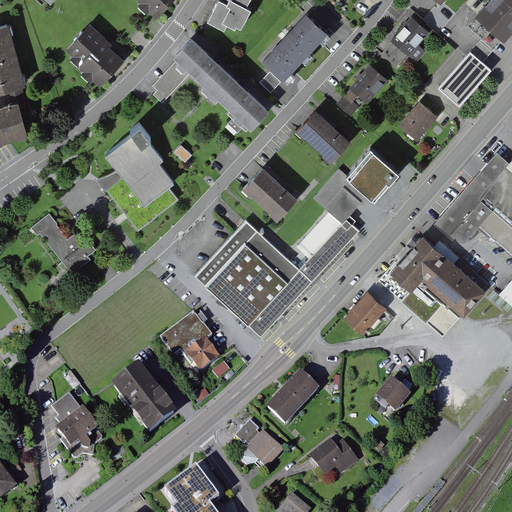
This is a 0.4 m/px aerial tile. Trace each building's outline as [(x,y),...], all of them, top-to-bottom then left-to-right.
[(172,0),(146,0),(160,13),(172,0)] [(249,0),(222,0),(222,2),(219,1),(209,19),(229,31),(233,23),(241,27),(250,12),(244,9),(249,0)] [(511,33),(511,0),(490,0),(470,23),(499,48),(511,33)] [(327,33),(306,14),(263,60),(284,80),(327,33)] [(432,34),(413,17),(393,40),(412,57),(432,34)] [(6,24),(0,25),(0,90),(23,84),(6,24)] [(131,61),(94,26),(73,47),(111,82),(131,61)] [(267,110),(190,38),(174,55),(178,59),(153,86),(156,89),(152,93),(162,102),(189,72),(201,83),(198,87),(214,101),(217,98),(231,110),(227,114),(246,132),(267,110)] [(491,70),(470,51),(438,86),(459,106),(491,70)] [(390,79),(371,64),(338,105),(357,120),(390,79)] [(280,81),(270,72),(260,82),(271,92),(275,87),(280,81)] [(438,116),(420,102),(397,130),(414,144),(438,116)] [(17,105),(0,109),(0,141),(25,135),(17,105)] [(350,141),(315,111),(297,132),(331,162),(350,141)] [(129,133),(103,154),(115,169),(112,172),(107,175),(101,177),(95,178),(137,230),(176,198),(167,187),(173,182),(158,163),(162,159),(146,140),(150,137),(138,123),(128,131),(129,133)] [(397,171),(371,148),(347,176),(374,198),(397,171)] [(511,157),(511,158),(498,148),(436,221),(451,234),(455,229),(466,239),(479,224),(491,235),(511,252),(511,157)] [(296,199),(263,169),(242,192),(276,222),(296,199)] [(329,211),(342,224),(347,218),(368,196),(339,169),(313,196),(329,211)] [(296,246),(309,259),(342,224),(329,211),(296,246)] [(62,213),(41,231),(75,269),(95,250),(62,213)] [(247,325),(260,338),(360,230),(347,218),(342,224),(309,259),(300,269),(245,218),(239,225),(233,231),(195,272),(193,275),(204,286),(247,325)] [(442,304),(417,282),(422,277),(463,313),(484,288),(421,233),(390,269),(379,281),(401,301),(426,322),(442,336),(458,318),(442,304)] [(511,279),(507,286),(500,294),(511,303),(511,279)] [(387,307),(367,290),(344,316),(364,333),(387,307)] [(183,349),(201,372),(220,358),(202,334),(207,331),(194,313),(163,337),(176,354),(183,349)] [(175,411),(139,363),(111,384),(148,432),(175,411)] [(316,389),(299,373),(266,408),(283,425),(316,389)] [(410,395),(391,379),(375,396),(394,413),(410,395)] [(107,435),(89,414),(61,436),(79,457),(107,435)] [(284,447),(264,429),(248,446),(268,465),(284,447)] [(338,446),(333,440),(312,455),(327,476),(339,467),(343,472),(359,461),(345,441),(338,446)] [(221,501),(193,464),(158,491),(170,507),(164,511),(215,511),(212,508),(221,501)] [(0,505),(21,492),(8,472),(0,476),(0,505)] [(312,511),(293,496),(279,511),(312,511)]
